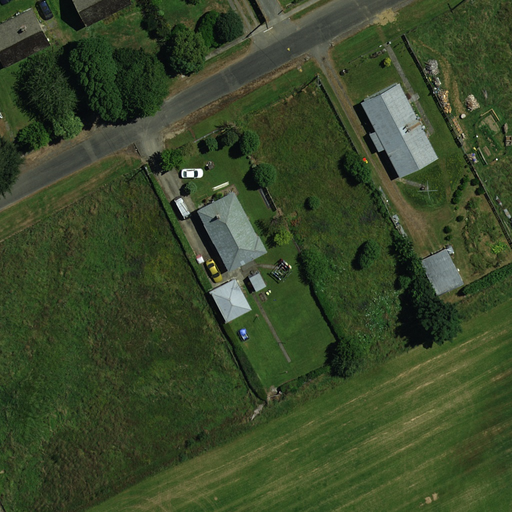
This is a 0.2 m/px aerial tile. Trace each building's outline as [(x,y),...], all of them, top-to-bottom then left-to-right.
[(72,0),(87,30),(143,2),(142,0),(72,0)] [(35,5),(0,24),(0,57),(7,71),(57,43),(35,5)] [(377,81),(341,100),(382,177),(418,158),(377,81)] [(236,191),(198,212),(232,276),(238,273),(270,255),(236,191)] [(446,245),(419,260),(443,305),(471,289),(446,245)] [(232,276),(208,289),(227,326),(258,310),(238,273),(232,276)]
